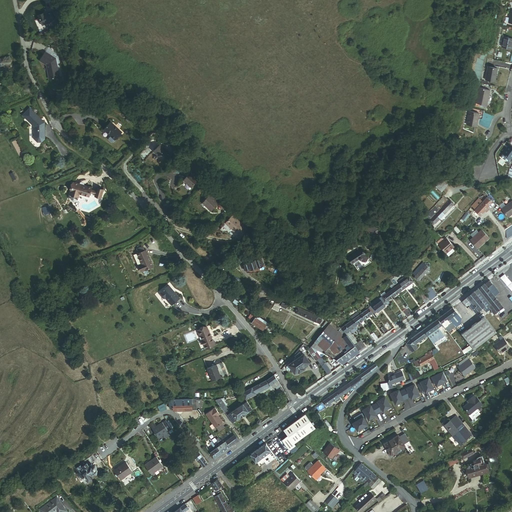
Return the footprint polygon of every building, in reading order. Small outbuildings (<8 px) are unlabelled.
[(52,10),(37,15),(40,25),(55,21),(52,10)] [(503,46),(511,47),(511,37),(505,36),(503,46)] [(59,60),(45,51),(38,61),(50,68),(45,76),(53,81),(61,68),(56,65),(59,60)] [(0,67),(9,65),(8,58),(0,59),(0,67)] [(488,81),(497,82),(500,69),(490,67),(488,81)] [(474,103),(485,105),(488,89),(477,87),(474,103)] [(31,108),(23,116),(35,127),(36,127),(36,139),(39,142),(43,142),(47,138),(46,122),(45,122),(43,122),(41,120),(42,119),(31,108)] [(470,125),(479,127),(482,114),(472,112),(470,125)] [(107,127),(118,138),(125,131),(115,120),(107,127)] [(174,144),(168,137),(164,141),(171,147),(174,144)] [(163,156),(171,148),(164,142),(156,149),(163,156)] [(502,157),(511,163),(511,161),(511,144),(511,145),(502,157)] [(185,178),(193,186),(201,177),(193,170),(185,178)] [(477,192),(482,188),(478,183),(473,187),(477,192)] [(92,189),(92,188),(84,187),(84,186),(81,185),(81,186),(74,184),(71,196),(80,198),(80,195),(90,197),(91,193),(96,194),(96,196),(102,198),(104,189),(98,187),(97,191),(92,189)] [(212,211),(219,204),(210,195),(203,203),(212,211)] [(450,199),(446,195),(426,214),(429,220),(431,217),(450,199)] [(475,211),(480,217),(494,204),(486,195),(482,200),(480,198),(474,204),(475,206),(473,208),(476,211),(475,211)] [(431,217),(436,222),(454,203),(450,199),(431,217)] [(42,207),(44,215),(51,213),(49,205),(42,207)] [(242,239),(250,231),(235,216),(227,224),(242,239)] [(367,237),(378,231),(374,224),(363,229),(367,237)] [(471,240),(478,248),(490,237),(483,229),(471,240)] [(455,245),(447,236),(440,243),(450,254),(454,250),(452,247),(455,245)] [(365,261),(369,258),(361,248),(346,259),(352,265),(362,257),(365,261)] [(136,254),(131,255),(134,267),(136,266),(138,273),(139,273),(143,271),(149,270),(144,251),(143,252),(136,254)] [(252,267),(258,264),(255,260),(246,266),(247,268),(251,266),(252,267)] [(430,273),(425,265),(416,271),(422,279),(430,273)] [(511,280),(506,274),(502,278),(511,289),(511,280)] [(395,288),(399,293),(416,281),(412,276),(395,288)] [(501,300),(498,297),(502,293),(499,289),(496,291),(493,286),(495,284),(491,279),(481,287),(494,304),(495,305),(501,300)] [(164,287),(158,294),(158,297),(161,300),(163,301),(173,310),(174,309),(174,306),(172,305),(177,300),(164,287)] [(494,309),(492,306),(494,304),(481,287),(476,291),(477,292),(476,299),(473,301),(473,302),(469,305),(475,312),(482,307),(485,310),(488,308),(491,311),(494,309)] [(391,302),(390,300),(399,293),(395,288),(384,296),(388,302),(389,303),(391,302)] [(431,302),(437,297),(430,288),(424,293),(427,296),(431,302)] [(388,305),(386,303),(388,302),(384,296),(375,303),(377,306),(374,307),(378,312),(388,305)] [(427,305),(431,302),(427,296),(422,299),(427,305)] [(473,302),(473,301),(469,296),(463,300),(467,306),(469,305),(473,302)] [(496,307),(498,309),(504,305),(501,300),(495,305),(494,304),(492,306),(494,309),(496,307)] [(376,314),(378,312),(374,307),(373,306),(363,314),(368,320),(376,314)] [(457,327),(462,324),(462,316),(455,306),(440,317),(444,324),(450,331),(456,326),(457,327)] [(322,320),(323,318),(300,307),(298,312),(323,325),(325,321),(322,320)] [(408,319),(414,314),(410,308),(403,313),(408,319)] [(360,326),(368,320),(363,314),(355,320),(360,326)] [(255,324),(267,332),(273,323),(261,315),(255,324)] [(475,351),(498,333),(485,316),(462,335),(475,351)] [(442,329),(440,327),(444,324),(440,317),(432,323),(436,329),(435,330),(437,332),(442,329)] [(359,326),(360,326),(355,320),(347,326),(348,327),(343,330),(346,334),(344,335),(347,338),(351,336),(350,334),(354,331),(355,332),(357,332),(360,330),(360,327),(359,326)] [(346,364),(362,353),(361,351),(357,345),(351,336),(347,338),(344,335),(340,330),(339,331),(332,323),(315,347),(328,354),(346,364)] [(430,337),(437,332),(435,330),(436,329),(432,323),(424,329),(428,335),(430,337)] [(208,327),(198,331),(200,336),(202,335),(207,349),(217,346),(215,342),(214,343),(208,327)] [(424,338),(428,335),(424,329),(420,332),(424,338)] [(418,342),(424,338),(420,332),(411,339),(405,346),(411,354),(421,347),(418,342)] [(501,352),(511,345),(504,337),(495,344),(501,352)] [(361,351),(367,347),(364,341),(357,345),(361,351)] [(454,360),(462,356),(455,346),(448,351),(449,352),(438,359),(435,352),(428,355),(430,360),(431,361),(435,369),(452,358),(454,360)] [(320,360),(324,357),(328,354),(315,347),(313,349),(310,351),(316,359),(318,357),(320,360)] [(301,372),(306,368),(313,363),(307,355),(305,357),(303,354),(299,357),(300,358),(298,359),(300,361),(292,367),(295,370),(298,374),(301,372)] [(415,361),(417,365),(430,360),(428,355),(418,359),(418,360),(415,361)] [(327,363),(329,362),(324,357),(320,360),(319,360),(331,375),(334,372),(327,363)] [(464,375),(476,366),(469,357),(463,361),(460,363),(457,366),(464,375)] [(431,371),(435,369),(431,361),(427,363),(431,371)] [(364,382),(378,368),(376,365),(359,376),(364,382)] [(215,366),(206,370),(211,383),(220,379),(216,370),(217,370),(215,366)] [(392,384),(407,377),(404,370),(390,377),(390,381),(392,384)] [(448,382),(443,372),(432,377),(437,388),(443,385),(448,382)] [(283,383),(277,375),(270,380),(243,395),(246,399),(246,400),(272,386),(274,389),(283,383)] [(364,382),(359,376),(350,383),(353,388),(355,390),(364,382)] [(435,388),(430,378),(421,383),(422,384),(418,386),(422,394),(426,392),(426,393),(435,388)] [(386,391),(393,388),(392,384),(390,381),(383,384),(386,391)] [(343,395),(353,388),(350,383),(336,393),(342,401),(343,403),(347,399),(343,395)] [(420,395),(416,386),(404,391),(408,399),(412,397),(412,399),(420,395)] [(408,399),(404,391),(401,393),(400,391),(392,395),(396,405),(405,401),(404,401),(408,399)] [(342,401),(336,393),(324,402),(327,406),(335,401),(338,404),(342,401)] [(472,414),(479,408),(485,404),(479,397),(478,397),(477,395),(471,399),(473,402),(471,403),(466,407),(472,414)] [(392,406),(387,397),(379,402),(380,403),(376,405),(381,412),(384,410),(385,411),(392,406)] [(180,400),(170,399),(169,404),(170,404),(170,405),(172,406),(172,409),(195,413),(196,407),(202,408),(203,401),(197,401),(180,400)] [(221,402),(218,403),(225,414),(229,411),(226,406),(225,406),(221,402)] [(248,402),(227,416),(232,424),(253,409),(248,402)] [(157,406),(160,412),(167,409),(164,403),(157,406)] [(381,412),(376,405),(373,407),(372,406),(365,410),(370,419),(378,415),(377,414),(381,412)] [(215,407),(206,414),(216,427),(217,427),(222,423),(223,422),(218,415),(220,414),(215,407)] [(475,420),(483,413),(479,408),(472,414),(471,414),(475,420)] [(369,425),(365,417),(363,413),(356,418),(355,418),(357,422),(355,423),(357,427),(359,431),(364,427),(365,427),(369,425)] [(317,429),(306,415),(285,431),(289,436),(283,441),(291,451),(297,447),(295,445),(317,429)] [(469,439),(468,438),(470,437),(468,436),(472,433),(459,416),(448,425),(463,444),(469,439)] [(222,423),(217,427),(221,431),(226,427),(222,423)] [(162,439),(168,434),(170,432),(163,424),(154,430),(153,428),(150,430),(158,441),(162,439)] [(211,446),(207,449),(215,459),(239,441),(231,431),(219,441),(216,443),(213,445),(211,446)] [(413,456),(418,453),(408,435),(402,438),(401,436),(388,444),(394,455),(407,447),(413,456)] [(331,442),(324,452),(333,458),(338,452),(338,453),(341,449),(331,442)] [(265,445),(251,455),(259,466),(264,463),(267,466),(276,459),(265,445)] [(298,450),(301,455),(308,450),(305,445),(298,450)] [(463,460),(474,453),(471,449),(460,455),(463,460)] [(208,464),(199,452),(193,456),(197,461),(198,460),(204,468),(208,464)] [(95,469),(92,466),(92,463),(95,460),(93,457),(76,470),(79,473),(80,471),(88,480),(93,477),(92,475),(95,473),(96,473),(97,470),(95,469)] [(157,460),(146,468),(152,477),(163,469),(157,460)] [(326,469),(318,461),(314,466),(312,464),(310,464),(306,468),(306,469),(316,479),(321,474),(326,469)] [(486,472),(485,470),(489,469),(487,463),(483,464),(483,463),(477,464),(469,466),(466,467),(468,477),(486,472)] [(127,464),(115,472),(122,482),(134,474),(127,464)] [(377,476),(362,464),(355,472),(367,481),(369,479),(372,481),(377,476)] [(295,472),(285,482),(292,489),(302,480),(295,472)] [(372,481),(368,485),(374,490),(383,481),(377,476),(372,481)] [(221,478),(212,485),(217,492),(223,487),(221,485),(224,482),(221,478)] [(420,493),(428,488),(425,483),(417,487),(420,493)] [(52,493),(37,504),(42,511),(45,511),(52,507),(54,510),(61,505),(52,493)] [(361,511),(377,500),(372,494),(370,497),(368,495),(365,497),(367,499),(357,507),(361,511)] [(199,495),(193,499),(197,505),(203,501),(199,495)] [(231,511),(221,495),(215,498),(222,511),(237,511),(234,511),(231,511)] [(336,499),(333,496),(327,502),(330,505),(336,499)] [(315,501),(312,499),(307,504),(310,507),(315,501)] [(315,501),(310,507),(315,511),(317,511),(322,507),(315,501)]
